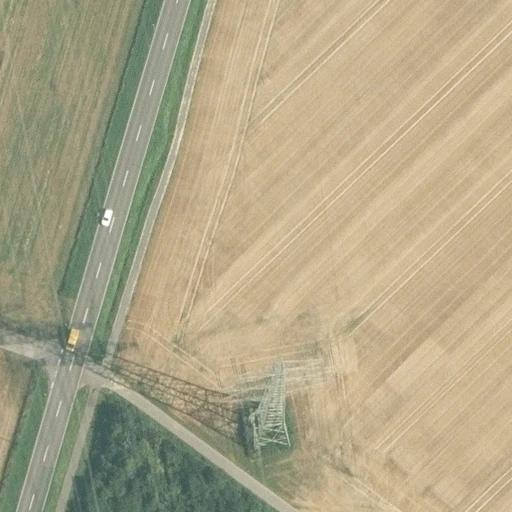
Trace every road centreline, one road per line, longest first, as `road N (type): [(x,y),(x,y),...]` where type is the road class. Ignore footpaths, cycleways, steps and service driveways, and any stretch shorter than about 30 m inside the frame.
road 1 (primary): [(71,364),(177,0)]
road 2 (track): [(287,511),(100,374),(71,364)]
road 3 (primary): [(28,511),(71,364)]
